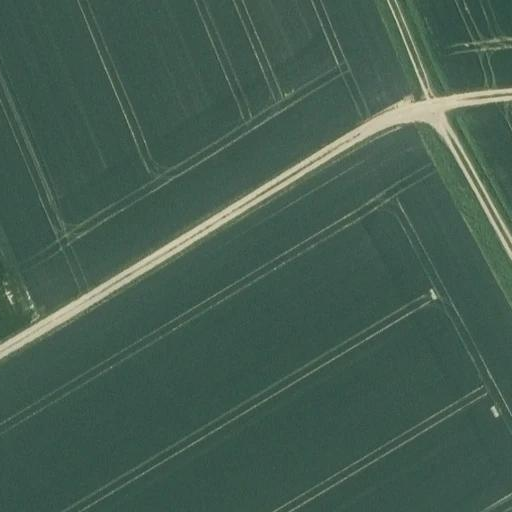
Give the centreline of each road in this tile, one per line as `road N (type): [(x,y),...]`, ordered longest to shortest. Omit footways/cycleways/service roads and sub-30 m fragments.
road 1 (track): [(436,112),(371,138),(0,361)]
road 2 (track): [(511,248),(436,112)]
road 3 (track): [(390,0),(436,112)]
